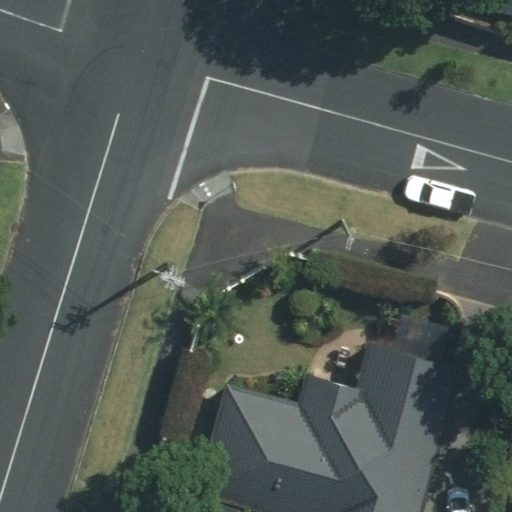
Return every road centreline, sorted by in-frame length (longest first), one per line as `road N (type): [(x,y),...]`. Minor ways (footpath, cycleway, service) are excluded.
road 1 (residential): [(0,499),(134,55)]
road 2 (residential): [(511,159),(134,55)]
road 3 (residential): [(134,55),(0,9)]
